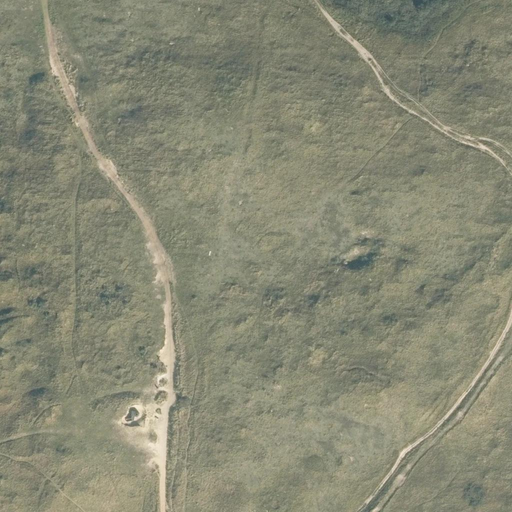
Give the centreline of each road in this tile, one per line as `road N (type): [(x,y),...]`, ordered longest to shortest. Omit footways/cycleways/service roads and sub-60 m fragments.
road 1 (unknown): [(511,174),(495,155),(452,140),(396,101),(368,58),(311,0)]
road 2 (unknown): [(359,511),(480,375),(511,314)]
